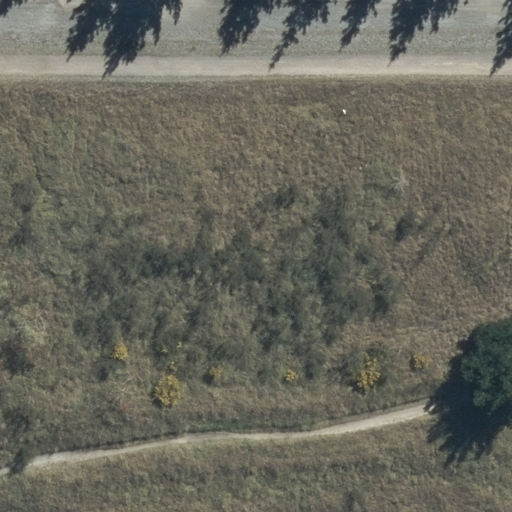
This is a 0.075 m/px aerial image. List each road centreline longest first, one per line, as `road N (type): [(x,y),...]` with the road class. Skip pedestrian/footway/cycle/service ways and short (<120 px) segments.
road 1 (track): [(511,380),(341,425),(67,452),(0,478)]
road 2 (track): [(0,2),(511,1)]
